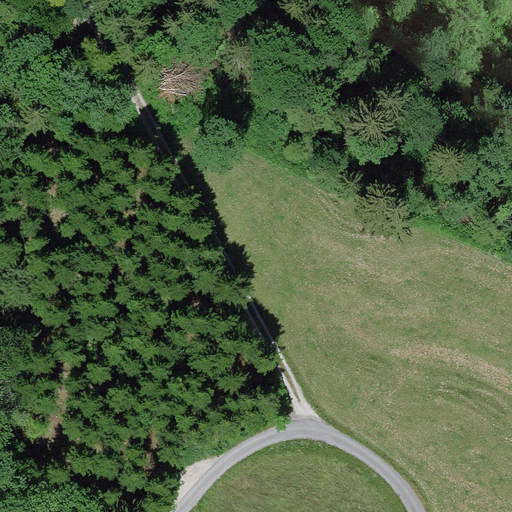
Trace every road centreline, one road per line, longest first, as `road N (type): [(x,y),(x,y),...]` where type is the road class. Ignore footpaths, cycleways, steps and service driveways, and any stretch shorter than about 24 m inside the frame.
road 1 (track): [(314,430),(81,0)]
road 2 (track): [(416,511),(406,487),(373,458),(314,430),(250,442),(179,511)]
